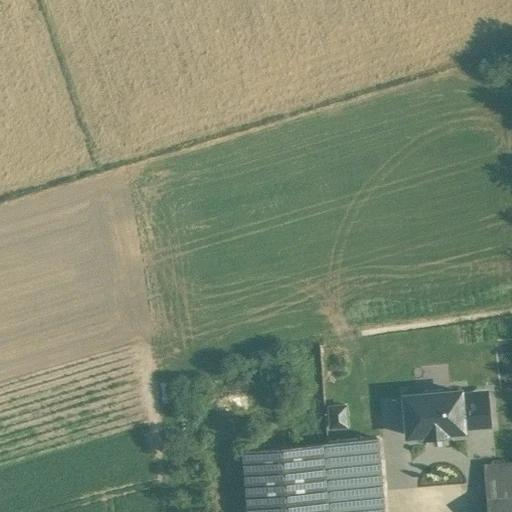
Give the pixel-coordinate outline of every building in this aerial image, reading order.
[(461,393),(397,397),(403,478),(467,473),(461,393)] [(328,511),(322,443),(243,450),(248,511),(328,511)] [(511,460),(484,462),(487,495),(511,493),(511,460)] [(467,473),(403,478),(405,501),(405,502),(431,500),(468,497),(467,473)] [(511,511),(511,493),(487,495),(488,511),(511,511)] [(431,500),(405,502),(405,501),(403,502),(403,511),(431,511),(431,500)] [(387,511),(386,503),(360,505),(360,511),(387,511)]
